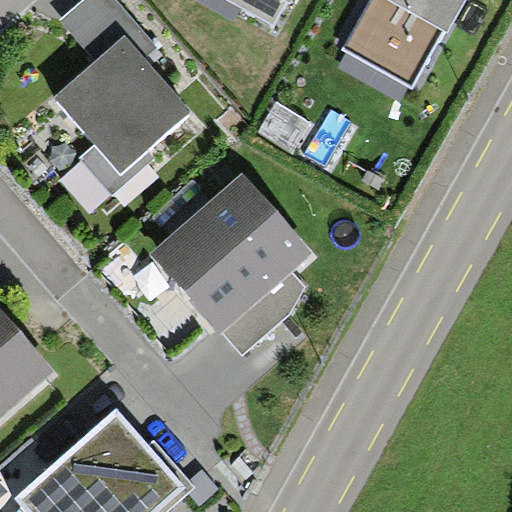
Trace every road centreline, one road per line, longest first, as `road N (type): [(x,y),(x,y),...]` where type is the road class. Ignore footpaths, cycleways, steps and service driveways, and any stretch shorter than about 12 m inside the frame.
road 1 (tertiary): [(299,511),(511,136)]
road 2 (residential): [(196,427),(0,206)]
